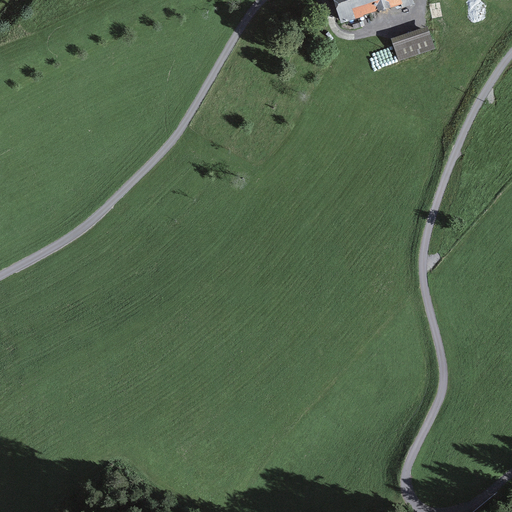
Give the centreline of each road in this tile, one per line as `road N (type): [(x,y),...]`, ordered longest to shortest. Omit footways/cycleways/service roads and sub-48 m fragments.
road 1 (unclassified): [(511,52),(456,147),(424,247),(444,381),(405,472),(406,493),(421,511)]
road 2 (unclassified): [(0,275),(85,224),(152,162),(262,0)]
